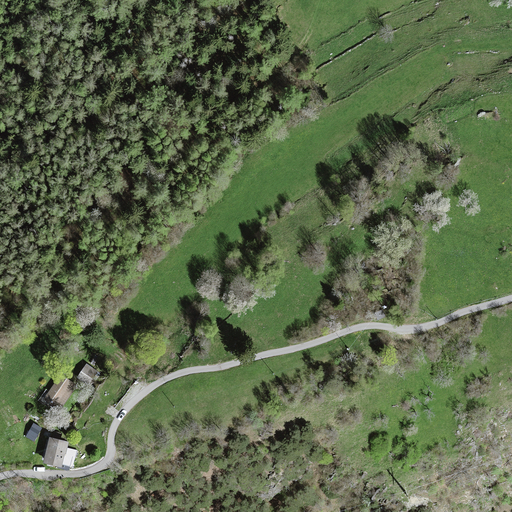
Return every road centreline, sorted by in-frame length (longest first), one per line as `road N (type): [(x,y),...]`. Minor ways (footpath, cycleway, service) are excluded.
road 1 (residential): [(0,476),(99,466),(123,412),(179,372),(364,326),(425,326),(511,297)]
road 2 (track): [(0,325),(286,60),(321,0)]
